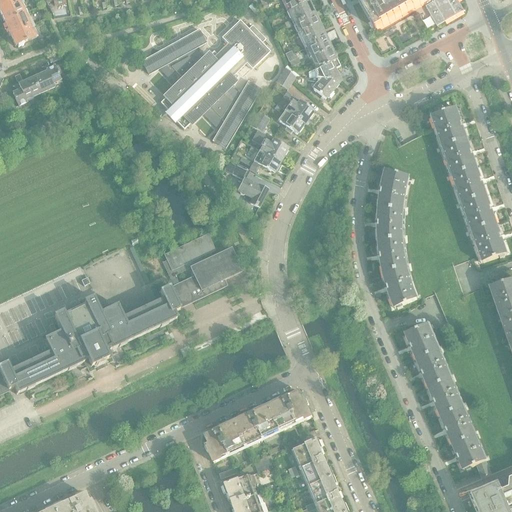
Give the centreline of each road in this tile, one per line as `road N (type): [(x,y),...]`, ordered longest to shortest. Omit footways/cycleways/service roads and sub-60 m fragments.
road 1 (residential): [(459,511),(364,290),(357,256),(360,184),(384,109)]
road 2 (residential): [(308,373),(275,274),(281,221),(324,147)]
road 3 (residential): [(367,511),(308,373)]
road 4 (residential): [(463,70),(511,205)]
road 5 (residential): [(182,431),(308,373)]
